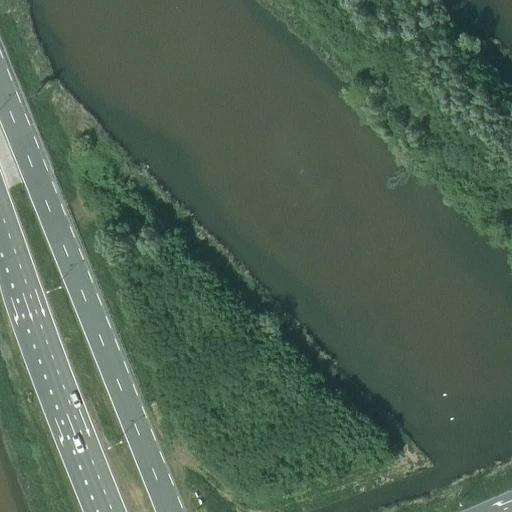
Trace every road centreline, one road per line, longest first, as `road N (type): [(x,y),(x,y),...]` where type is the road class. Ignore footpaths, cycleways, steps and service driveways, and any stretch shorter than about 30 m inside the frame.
road 1 (primary): [(169,511),(0,88)]
road 2 (primary): [(0,212),(111,511)]
